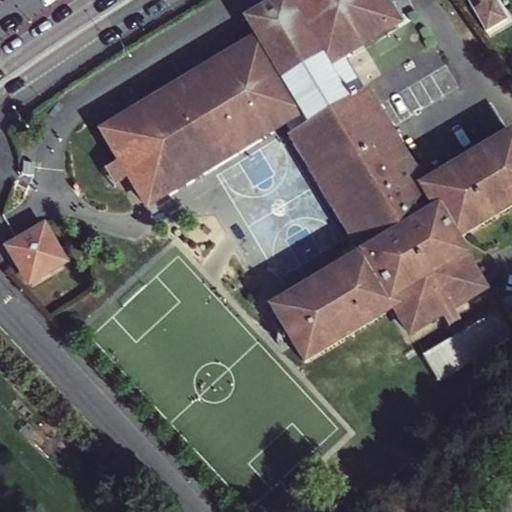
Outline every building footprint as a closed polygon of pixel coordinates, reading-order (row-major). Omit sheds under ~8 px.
[(127,182),(145,212),(218,166),(279,129),(299,116),(279,83),(313,62),(318,71),(336,59),(392,24),(376,0),(275,0),(277,2),(288,20),(279,25),(268,8),(252,18),(263,35),(250,43),(194,78),(99,137),(118,169),(127,182)] [(490,0),(488,1),(487,0),(465,0),(487,32),(508,20),(496,0),(490,0)] [(288,20),(277,2),(268,8),(279,25),(288,20)] [(263,35),(252,18),(240,26),(250,43),(263,35)] [(279,83),(299,116),(279,129),(286,141),(344,104),(342,101),(348,98),(349,100),(358,95),(336,59),(318,71),(313,62),(279,83)] [(361,260),(273,315),(306,367),(394,312),(410,338),(439,320),(452,312),(482,292),(451,243),(511,205),(511,141),(508,135),(419,191),(358,95),(349,100),(348,98),(342,101),(344,104),(286,141),(361,260)] [(127,182),(118,169),(105,177),(113,190),(127,182)] [(22,248),(12,256),(17,262),(34,287),(66,265),(44,233),(22,248)] [(460,325),(452,312),(439,320),(447,333),(460,325)] [(497,313),(420,348),(434,376),(510,342),(497,313)]
